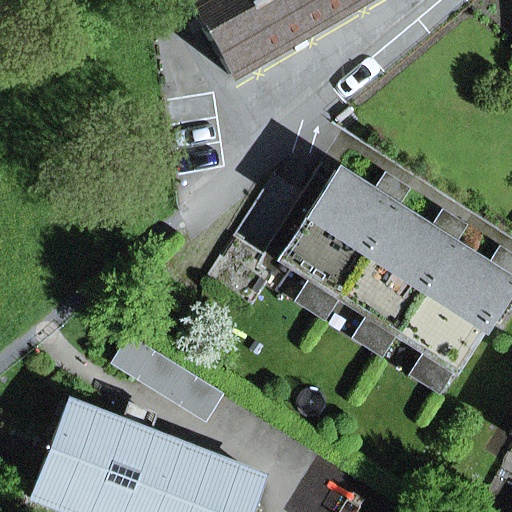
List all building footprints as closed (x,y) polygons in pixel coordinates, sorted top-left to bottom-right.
[(184,0),(229,76),(280,46),(252,0),(184,0)] [(252,0),(280,46),(323,21),(310,0),(252,0)] [(310,0),(323,21),(358,0),(310,0)] [(335,171),(276,261),(305,279),(335,299),(393,209),(368,193),(335,171)] [(368,193),(393,209),(407,188),(382,172),(368,193)] [(393,209),(335,299),(362,316),(393,336),(451,246),(426,230),(393,209)] [(426,230),(451,246),(464,225),(439,209),(426,230)] [(421,354),(452,374),(510,284),(485,267),(451,246),(393,336),(421,354)] [(485,267),(510,284),(511,280),(511,255),(498,246),(485,267)] [(291,301),(321,321),(335,299),(305,279),(291,301)] [(348,338),(379,358),(393,336),(362,316),(348,338)] [(137,379),(152,354),(127,339),(112,364),(137,379)] [(203,420),(218,395),(152,354),(137,379),(203,420)] [(407,376),(438,396),(452,374),(421,354),(407,376)] [(66,403),(29,498),(64,511),(233,511),(248,474),(145,434),(119,424),(66,403)] [(119,424),(145,434),(152,417),(126,407),(119,424)]
